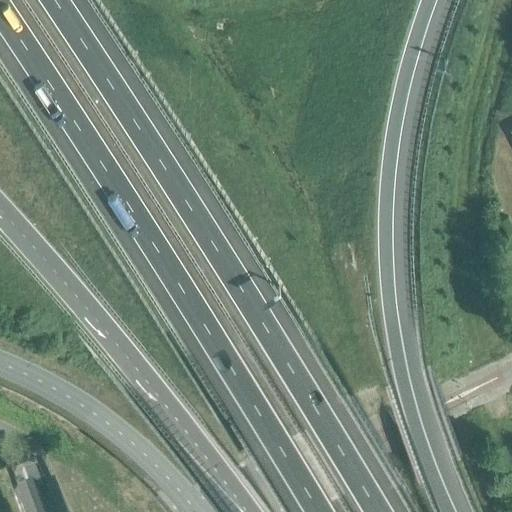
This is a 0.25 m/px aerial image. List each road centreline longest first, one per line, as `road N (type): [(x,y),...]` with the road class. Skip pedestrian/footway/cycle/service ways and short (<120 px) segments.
road 1 (motorway): [(376,511),(53,0)]
road 2 (motorway): [(0,19),(317,511)]
road 3 (motorway): [(449,511),(399,374),(386,291),(389,149),(427,0)]
road 4 (motorway): [(0,211),(253,511)]
road 5 (secondary): [(192,511),(103,423),(0,366)]
